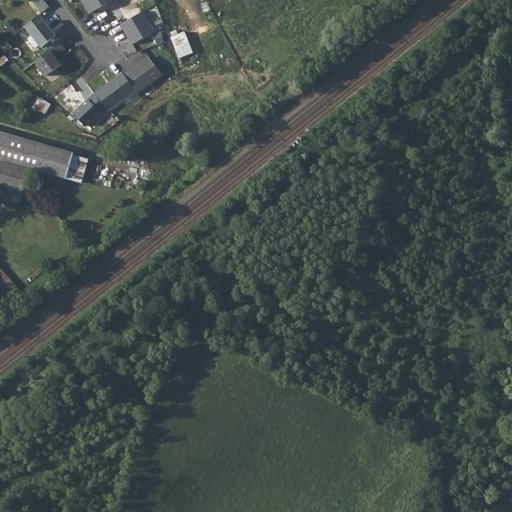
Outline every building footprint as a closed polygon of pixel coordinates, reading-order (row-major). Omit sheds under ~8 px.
[(47,5),(42,0),(33,0),(41,9),(47,5)] [(105,0),(81,0),(88,11),(105,0)] [(143,12),(122,25),(133,44),(155,31),(143,12)] [(40,16),(26,27),(41,47),(56,36),(40,16)] [(173,36),(180,58),(195,54),(188,31),(173,36)] [(50,51),(35,62),(46,76),(60,65),(50,51)] [(149,57),(125,73),(138,92),(162,76),(149,57)] [(123,74),(95,93),(107,110),(135,91),(123,74)] [(95,94),(74,113),(86,126),(105,110),(95,94)] [(0,133),(0,159),(49,174),(51,172),(75,156),(0,133)] [(0,197),(18,203),(21,193),(22,192),(28,171),(0,162),(0,197)] [(0,269),(0,276),(1,276),(17,294),(19,292),(0,269)] [(1,276),(0,276),(0,293),(7,302),(17,294),(1,276)] [(19,292),(17,294),(24,303),(26,301),(19,292)] [(17,294),(7,302),(14,310),(24,303),(17,294)]
